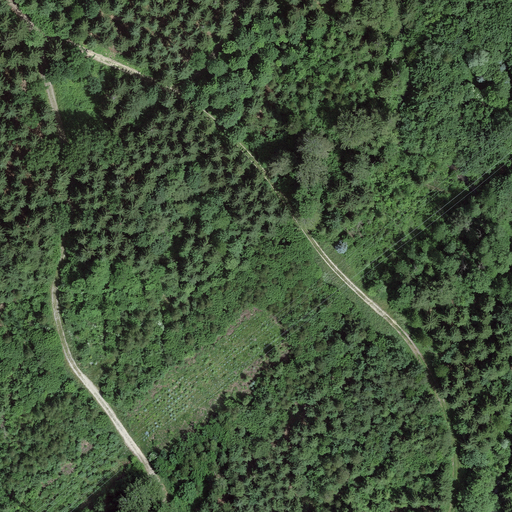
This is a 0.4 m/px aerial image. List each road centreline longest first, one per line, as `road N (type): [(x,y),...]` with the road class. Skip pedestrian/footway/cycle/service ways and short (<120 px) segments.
road 1 (track): [(5,0),(75,49),(161,83),(256,163),(314,243),(426,364),(452,439),(455,511)]
road 2 (track): [(28,22),(65,174),(67,231),(54,302),(60,330),(69,360),(170,511)]
